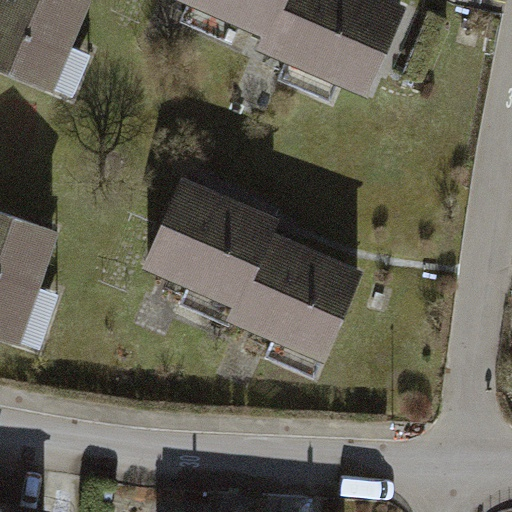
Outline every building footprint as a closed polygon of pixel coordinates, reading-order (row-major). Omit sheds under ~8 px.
[(0,0),(0,54),(80,85),(113,0),(0,0)] [(209,0),(296,41),(316,0),(209,0)] [(437,10),(413,0),(316,0),(296,41),(291,58),(395,104),(437,10)] [(167,257),(262,301),(297,223),(302,212),(208,169),(167,257)] [(89,223),(0,190),(0,324),(46,341),(89,223)] [(390,265),(297,223),(262,301),(255,316),(348,358),(390,265)] [(0,511),(74,511),(76,508),(0,494),(0,511)]
